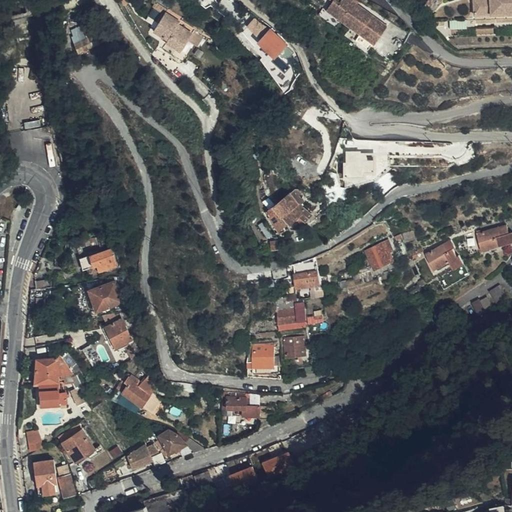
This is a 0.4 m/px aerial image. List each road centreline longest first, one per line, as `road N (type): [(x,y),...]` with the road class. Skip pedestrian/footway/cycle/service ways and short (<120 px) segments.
road 1 (residential): [(89,511),(98,496),(275,433),(354,396),(367,380),(341,371),(273,383),(173,371),(142,268),(151,196),(90,74),(110,75),(179,144),(236,268),(258,271),(344,238),(396,193),(511,166)]
road 2 (unclassified): [(14,511),(6,438),(15,310),(45,196),(35,179),(0,183)]
road 3 (residential): [(511,136),(370,130),(356,120),(434,117),(511,99)]
road 4 (residential): [(511,64),(462,64),(442,54),(391,0)]
